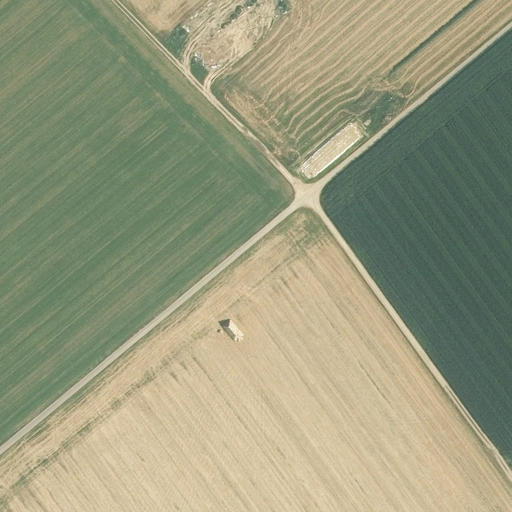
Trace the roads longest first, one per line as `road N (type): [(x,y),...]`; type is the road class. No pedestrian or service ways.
road 1 (track): [(0,448),(511,22)]
road 2 (track): [(114,0),(305,194),(511,477)]
